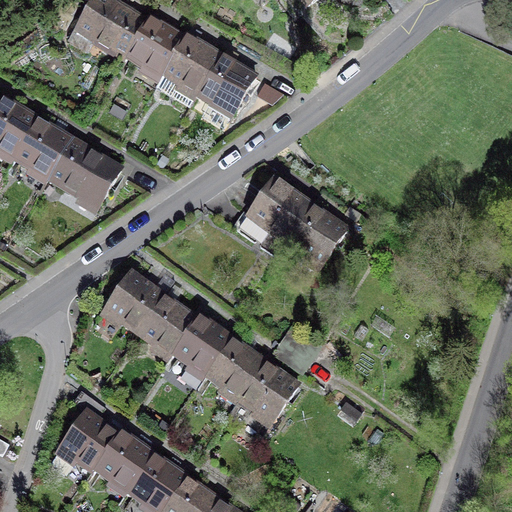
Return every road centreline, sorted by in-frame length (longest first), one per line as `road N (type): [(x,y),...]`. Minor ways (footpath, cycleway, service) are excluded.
road 1 (residential): [(449,0),(283,134),(42,298)]
road 2 (residential): [(42,298),(59,343),(7,511)]
road 3 (residential): [(448,511),(511,321)]
road 4 (track): [(465,462),(314,366)]
